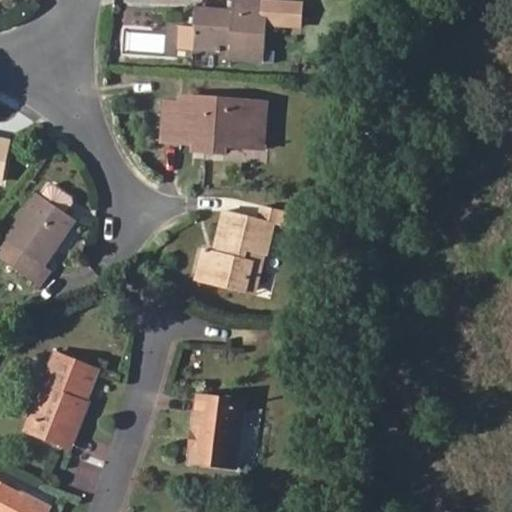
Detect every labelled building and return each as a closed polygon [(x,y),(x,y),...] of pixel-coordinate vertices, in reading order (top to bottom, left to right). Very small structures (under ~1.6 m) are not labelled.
[(195,8),(192,50),(229,52),(229,57),(264,59),(267,17),(262,16),(262,0),(233,0),(232,11),(195,8)] [(249,146),(251,99),(175,97),(175,104),(173,143),(200,144),(199,151),(220,152),(221,145),(249,146)] [(262,99),(251,99),(249,146),(260,146),(262,99)] [(173,143),(175,104),(158,103),(156,143),(173,143)] [(0,180),(8,141),(0,139),(0,180)] [(44,267),(76,220),(67,214),(74,203),(73,198),(54,186),(49,187),(42,197),(40,196),(0,255),(0,262),(40,289),(51,272),(44,267)] [(257,255),(267,257),(274,224),(292,228),(295,215),(260,207),(258,219),(224,211),(214,251),(203,249),(196,281),(248,294),(257,255)] [(257,296),(267,257),(257,255),(248,294),(257,296)] [(78,398),(87,401),(99,371),(54,353),(24,431),(59,445),(78,398)] [(245,399),(197,393),(190,462),(237,467),(245,399)] [(69,448),(87,401),(78,398),(59,445),(69,448)] [(0,511),(48,511),(50,508),(0,482),(0,511)]
